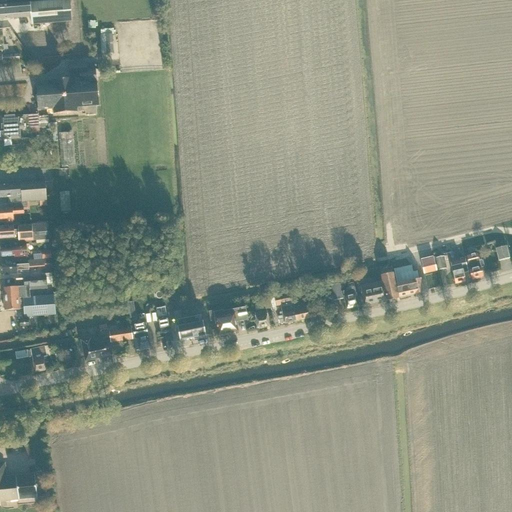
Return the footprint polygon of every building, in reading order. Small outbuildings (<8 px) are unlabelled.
[(31,25),(71,22),(69,0),(65,0),(0,5),(0,19),(30,17),(31,25)] [(113,54),(112,34),(105,35),(100,35),(101,54),(106,54),(113,54)] [(19,61),(19,54),(1,55),(2,62),(19,61)] [(87,70),(86,63),(69,65),(69,74),(73,73),(73,78),(73,79),(51,81),(51,85),(36,86),(38,110),(53,109),(53,114),(78,112),(85,111),(85,116),(96,115),(95,106),(98,106),(96,82),(96,77),(101,77),(100,70),(95,70),(87,70)] [(0,140),(11,139),(12,145),(19,145),(19,139),(20,139),(19,129),(30,129),(39,128),(39,129),(45,128),(45,124),(47,122),(48,122),(48,116),(38,117),(38,115),(0,117),(1,130),(0,130),(0,140)] [(72,132),(60,132),(61,165),(73,165),(72,132)] [(0,198),(8,198),(8,203),(46,200),(45,182),(0,185),(0,198)] [(69,192),(59,192),(60,212),(70,211),(69,192)] [(0,220),(4,221),(4,225),(13,224),(12,215),(23,214),(23,210),(22,203),(10,204),(10,208),(0,209),(0,220)] [(18,242),(49,240),(47,223),(0,226),(0,239),(9,239),(9,238),(14,238),(14,237),(18,236),(18,242)] [(0,252),(0,259),(16,258),(27,257),(26,245),(0,246),(0,252)] [(499,261),(509,258),(506,246),(495,249),(499,261)] [(51,258),(50,251),(42,252),(42,259),(51,258)] [(480,260),(478,261),(476,254),(466,256),(468,264),(469,270),(471,280),(482,277),(480,268),(482,268),(483,266),(482,261),(480,260)] [(446,269),(444,256),(435,258),(438,270),(446,269)] [(437,271),(433,257),(420,260),(424,274),(437,271)] [(44,264),(51,264),(50,259),(15,262),(1,264),(2,275),(17,274),(29,273),(28,267),(44,266),(44,264)] [(463,273),(468,272),(465,260),(450,263),(455,284),(465,281),(463,273)] [(396,285),(399,298),(423,292),(420,279),(418,280),(416,271),(413,272),(411,265),(393,270),(397,285),(396,285)] [(386,300),(398,298),(392,273),(380,276),(382,282),(386,300)] [(30,297),(29,290),(47,289),(46,280),(39,280),(39,278),(23,279),(24,286),(3,288),(3,290),(1,291),(2,295),(3,295),(4,299),(30,297)] [(364,305),(386,300),(382,282),(368,285),(360,287),(361,293),(364,305)] [(346,309),(358,306),(356,296),(354,289),(353,283),(347,284),(348,287),(345,287),(346,291),(342,292),(343,296),(346,309)] [(342,299),(339,284),(329,286),(332,301),(342,299)] [(296,321),(293,306),(292,301),(290,294),(274,297),(274,299),(269,300),(272,313),(276,311),(276,306),(280,305),(284,324),(296,321)] [(24,317),(55,315),(53,296),(30,297),(4,299),(4,311),(19,310),(19,309),(23,309),(24,317)] [(263,298),(253,300),(253,301),(254,305),(255,313),(254,314),(257,328),(269,326),(266,311),(265,311),(264,303),(263,300),(263,298)] [(296,321),(311,318),(308,302),(300,304),(299,299),(292,301),(293,306),(296,321)] [(133,302),(126,303),(129,319),(135,318),(133,302)] [(218,335),(237,331),(235,322),(247,320),(245,307),(222,312),(222,311),(213,313),(218,335)] [(169,330),(167,315),(157,317),(160,332),(169,330)] [(202,322),(177,328),(179,340),(193,338),(193,339),(194,339),(193,338),(197,337),(197,338),(198,338),(198,337),(205,335),(202,322)] [(136,351),(150,348),(145,323),(132,325),(133,332),(133,333),(136,351)] [(110,343),(132,339),(131,329),(109,332),(110,343)] [(107,338),(105,339),(98,340),(97,337),(80,341),(85,361),(111,355),(107,338)] [(44,347),(30,350),(27,351),(27,350),(15,353),(16,360),(32,357),(33,362),(35,372),(46,370),(44,363),(47,362),(46,357),(51,356),(49,346),(44,347)] [(0,501),(37,498),(34,474),(5,477),(4,464),(0,464),(0,501)]
